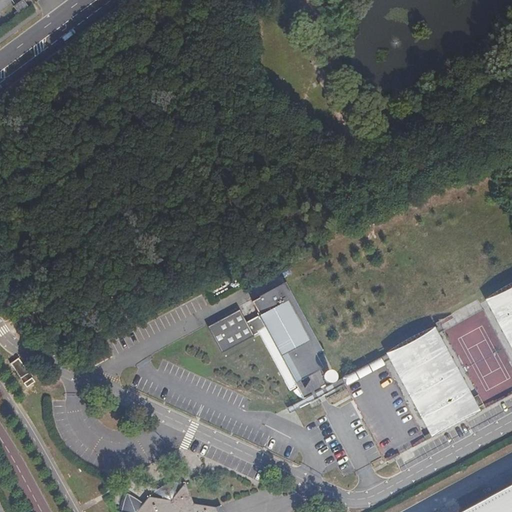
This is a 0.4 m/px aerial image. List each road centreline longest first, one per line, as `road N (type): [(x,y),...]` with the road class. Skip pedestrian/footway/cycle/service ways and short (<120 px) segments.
road 1 (unclassified): [(0,327),(11,343),(355,500),(377,496),(511,422)]
road 2 (tertiary): [(0,73),(98,0)]
